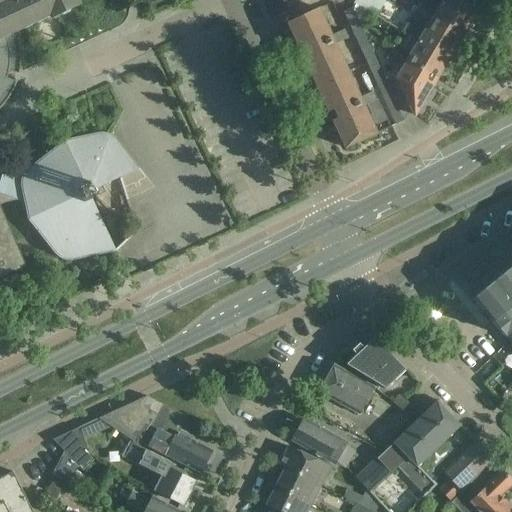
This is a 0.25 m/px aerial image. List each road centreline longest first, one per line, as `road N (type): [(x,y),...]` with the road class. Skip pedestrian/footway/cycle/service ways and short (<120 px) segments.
road 1 (tertiary): [(0,436),(351,260)]
road 2 (tertiary): [(337,230),(0,391)]
road 3 (residential): [(229,511),(309,347),(385,309)]
road 4 (residential): [(337,230),(232,0)]
road 5 (tertiary): [(511,136),(337,230)]
road 6 (residential): [(511,440),(385,309)]
road 7 (tertiary): [(351,260),(511,178)]
road 8 (residential): [(87,64),(229,0)]
